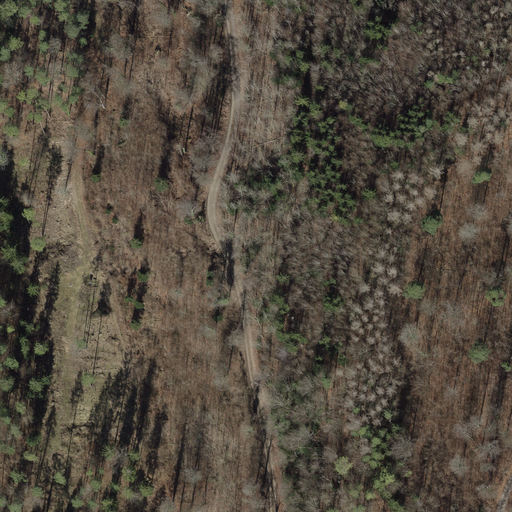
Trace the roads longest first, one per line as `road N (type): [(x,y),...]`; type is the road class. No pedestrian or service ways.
road 1 (track): [(86,0),(101,46),(76,181),(132,370),(149,511)]
road 2 (track): [(227,0),(236,108),(212,213),(247,323),(273,511)]
road 3 (track): [(237,281),(297,211),(322,0)]
